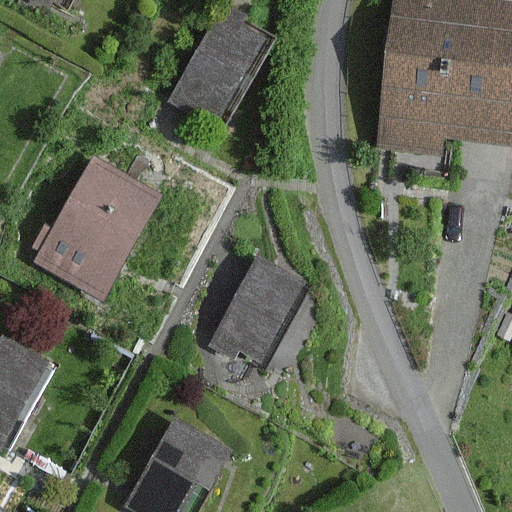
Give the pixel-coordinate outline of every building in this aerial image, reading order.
[(26,0),(47,11),(53,0),(26,0)] [(511,146),(511,0),(393,0),(376,148),(442,156),(444,138),(511,146)] [(224,134),(276,39),(245,22),(248,17),(220,3),(166,102),(224,134)] [(104,301),(162,197),(94,159),(54,231),(45,225),(32,248),(41,253),(35,263),(104,301)] [(260,362),(305,282),(257,256),(206,349),(232,363),(239,351),(260,362)] [(511,316),(506,314),(497,336),(511,342),(511,339),(511,316)] [(0,449),(2,451),(52,365),(2,336),(0,339),(0,449)] [(210,491),(233,450),(174,416),(123,507),(132,511),(180,511),(196,484),(210,491)]
